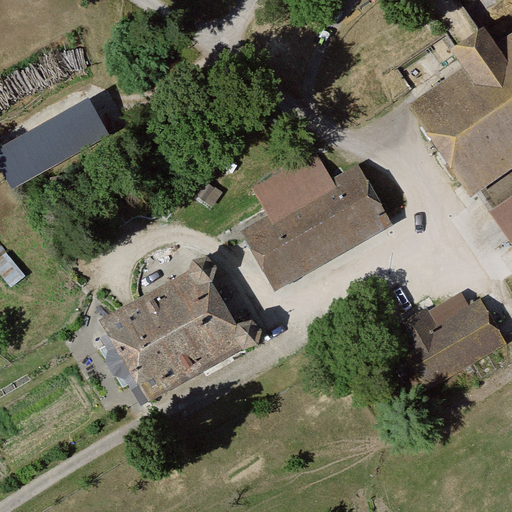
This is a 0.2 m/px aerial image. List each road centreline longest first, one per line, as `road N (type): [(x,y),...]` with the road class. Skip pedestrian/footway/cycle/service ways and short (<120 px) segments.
road 1 (track): [(290,308),(291,342),(4,511)]
road 2 (track): [(438,220),(400,168),(314,126),(241,75),(217,40)]
road 3 (residential): [(141,0),(172,24),(217,40),(253,0)]
